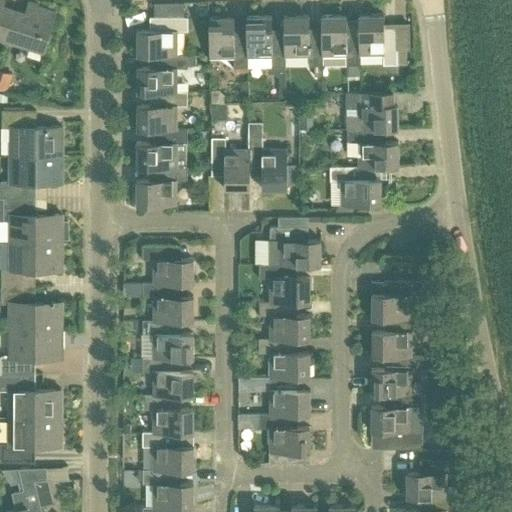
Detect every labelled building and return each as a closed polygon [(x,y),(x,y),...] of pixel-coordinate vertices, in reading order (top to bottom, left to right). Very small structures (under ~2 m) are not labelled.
[(2,5),(3,0),(0,0),(0,45),(1,46),(14,9),(2,5)] [(24,12),(14,9),(1,46),(7,48),(10,40),(42,50),(55,11),(27,2),(24,12)] [(184,17),(184,4),(184,2),(153,2),(153,17),(150,17),(150,30),(136,30),(136,55),(149,55),(177,56),(177,54),(177,31),(187,31),(187,17),(184,17)] [(360,56),(383,56),(383,66),(397,65),(407,64),(407,50),(409,50),(409,48),(410,48),(410,45),(409,23),(383,23),(383,15),(358,15),(358,28),(359,55),(360,55),(360,56)] [(321,57),(321,29),(309,29),(308,16),(283,17),(283,29),(284,57),(285,57),(308,57),(308,67),(314,67),(314,77),(321,77),(322,67),(323,67),(322,57),(321,57)] [(359,55),(358,28),(346,28),(346,16),(321,16),(321,29),(321,57),(322,57),(345,56),(345,66),(360,65),(360,56),(360,55),(359,55)] [(246,58),(246,22),(233,23),(233,17),(208,18),(209,58),(233,58),(234,68),(234,73),(248,72),(248,68),(248,58),(246,58)] [(284,57),(283,29),(271,30),(271,17),(246,17),(246,22),(246,58),(248,58),(271,58),(271,67),(271,73),(285,73),(285,67),(285,57),(284,57)] [(187,55),(187,54),(177,54),(177,56),(149,55),(149,68),(136,68),(136,93),(149,93),(177,93),(177,91),(177,69),(187,69),(187,66),(196,66),(196,55),(187,55)] [(0,88),(7,91),(13,74),(0,69),(0,88)] [(187,106),(187,93),(187,92),(177,91),(177,93),(149,93),(149,105),(136,105),(136,131),(149,131),(176,131),(176,129),(177,129),(177,106),(187,106)] [(384,105),(384,92),(384,91),(346,92),(347,129),(357,129),(357,131),(385,130),(398,130),(398,104),(384,105)] [(2,128),(2,140),(11,140),(11,154),(60,155),(60,127),(36,127),(36,110),(1,110),(2,128)] [(312,117),(301,117),(301,129),(312,129),(312,117)] [(248,138),(248,148),(250,148),(250,175),(262,175),(262,189),(287,189),(287,149),(263,149),(263,138),(263,123),(248,123),(248,138)] [(187,143),(187,129),(177,129),(176,129),(176,131),(149,131),(149,143),(136,143),(136,168),(149,168),(176,168),(176,167),(185,167),(185,143),(187,143)] [(347,129),(347,143),(348,151),(351,154),(358,154),(358,166),(358,168),(368,168),(383,167),(399,167),(398,142),(384,143),(385,130),(357,131),(357,129),(347,129)] [(250,148),(248,148),(225,148),(225,138),(211,138),(211,176),(225,176),(225,189),(250,189),(250,175),(250,148)] [(60,182),(60,155),(11,154),(11,181),(1,181),(0,181),(0,197),(36,198),(36,182),(60,182)] [(368,168),(358,168),(358,166),(330,167),(330,181),(340,181),(341,205),(381,205),(380,179),(368,179),(368,168)] [(187,167),(185,167),(176,167),(176,168),(149,168),(149,180),(136,180),(136,205),(177,205),(177,181),(187,181),(187,167)] [(0,220),(8,221),(8,242),(60,243),(60,239),(67,239),(67,222),(61,222),(61,215),(36,215),(36,198),(0,197),(0,220)] [(307,227),(307,218),(307,217),(278,217),(278,227),(270,227),(270,241),(269,241),(269,264),(281,264),(281,265),(291,265),(297,265),(320,266),(320,240),(307,240),(307,227)] [(1,268),(1,286),(35,286),(35,270),(60,270),(60,243),(8,242),(8,268),(1,268)] [(143,246),(142,260),(153,260),(152,283),(154,283),(154,284),(180,284),(186,284),(194,284),(194,259),(180,259),(174,259),(174,246),(143,246)] [(259,264),(259,278),(269,278),(269,301),(271,301),(271,303),(291,303),(298,303),(310,303),(310,277),(297,277),(291,277),(291,265),(281,265),(281,264),(269,264),(259,264)] [(411,318),(422,318),(422,281),(384,281),(384,294),(371,294),(371,319),(385,319),(393,319),(411,319),(411,318)] [(142,282),(123,282),(123,296),(142,296),(142,282)] [(154,283),(152,283),(142,282),(142,297),(152,297),(152,320),(154,320),(154,321),(174,321),(180,321),(194,321),(194,296),(180,296),(180,284),(154,284),(154,283)] [(10,330),(60,330),(60,302),(35,302),(35,286),(1,286),(1,303),(10,304),(10,330)] [(259,301),(259,316),(270,316),(270,339),(271,339),(271,340),(291,340),(298,340),(310,340),(310,314),(298,314),(291,314),(291,303),(271,303),(271,301),(269,301),(259,301)] [(371,331),(371,356),(385,356),(393,356),(412,356),(412,355),(412,333),(422,333),(422,318),(411,318),(411,319),(393,319),(393,331),(384,331),(371,331)] [(143,320),(143,335),(153,335),(153,357),(154,357),(154,359),(173,359),(180,359),(194,359),(194,333),(180,333),(174,333),(174,321),(154,321),(154,320),(152,320),(143,320)] [(0,373),(35,374),(35,357),(60,358),(60,330),(10,330),(10,356),(1,356),(0,373)] [(259,339),(259,353),(270,353),(270,376),(271,376),(271,377),(298,377),(303,377),(310,377),(310,353),(298,353),(291,352),(291,340),(271,340),(271,339),(270,339),(259,339)] [(371,369),(371,394),(385,394),(393,394),(411,394),(411,393),(412,393),(412,370),(422,370),(426,369),(426,368),(426,369),(447,368),(447,356),(426,356),(422,356),(422,355),(412,355),(412,356),(393,356),(393,369),(385,369),(371,369)] [(143,357),(143,372),(153,372),(153,395),(154,395),(154,396),(173,396),(181,396),(194,396),(194,371),(180,371),(173,371),(173,359),(154,359),(154,357),(153,357),(143,357)] [(35,374),(0,373),(0,391),(9,391),(9,418),(60,417),(60,390),(35,390),(35,374)] [(238,381),(238,390),(253,390),(253,376),(238,376),(238,381)] [(270,391),(270,413),(271,413),(271,414),(291,414),(298,414),(310,414),(310,390),(303,390),(298,390),(298,377),(271,377),(271,390),(270,390),(270,391)] [(370,406),(370,431),(412,431),(423,431),(423,407),(421,407),(421,393),(412,393),(411,393),(411,394),(393,394),(393,406),(385,406),(370,406)] [(143,395),(143,409),(153,409),(153,432),(153,433),(181,434),(194,434),(194,409),(180,409),(173,409),(173,396),(154,396),(154,395),(153,395),(143,395)] [(260,413),(260,428),(270,428),(270,452),(311,452),(311,427),(298,427),(291,427),(291,414),(271,414),(271,413),(270,413),(260,413)] [(9,418),(9,444),(0,444),(0,460),(0,461),(34,462),(35,445),(60,445),(60,417),(9,418)] [(153,433),(153,432),(143,432),(143,447),(153,447),(153,470),(153,471),(173,471),(181,471),(194,471),(194,446),(181,446),(181,434),(153,433)] [(280,462),(293,462),(293,452),(280,452),(280,462)] [(405,472),(405,497),(419,497),(428,497),(446,497),(446,496),(446,473),(456,474),(456,460),(457,460),(457,456),(444,457),(445,460),(429,460),(429,472),(419,472),(405,472)] [(16,511),(13,511),(41,511),(40,506),(34,481),(47,480),(47,467),(18,469),(5,469),(8,476),(14,481),(21,481),(23,490),(11,492),(16,511)] [(143,470),(142,484),(153,484),(153,507),(154,507),(154,509),(173,509),(180,509),(193,509),(194,483),(181,483),(173,483),(173,471),(153,471),(153,470),(143,470)] [(406,509),(405,511),(446,511),(456,511),(456,509),(464,509),(464,500),(456,500),(456,496),(446,496),(446,497),(428,497),(428,510),(419,509),(406,509)]
